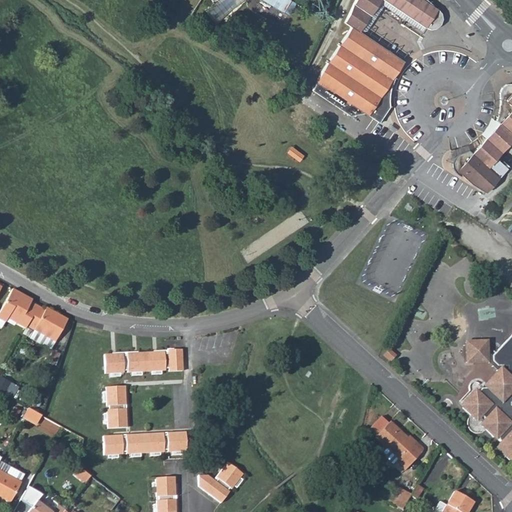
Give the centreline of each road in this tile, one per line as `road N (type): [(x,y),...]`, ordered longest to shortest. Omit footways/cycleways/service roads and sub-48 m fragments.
road 1 (residential): [(0,269),(75,309),(137,325),(217,319),(294,296)]
road 2 (residential): [(511,499),(294,296)]
road 3 (residential): [(294,296),(437,134)]
road 4 (residential): [(471,87),(444,71),(414,87),(416,116),(437,134)]
